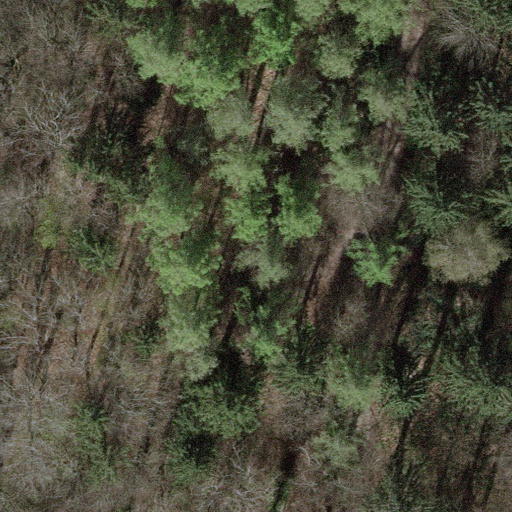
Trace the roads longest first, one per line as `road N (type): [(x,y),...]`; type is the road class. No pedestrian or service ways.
road 1 (unclassified): [(120,511),(234,406),(396,170)]
road 2 (unclassified): [(367,511),(396,170)]
road 3 (unclassified): [(396,170),(414,0)]
